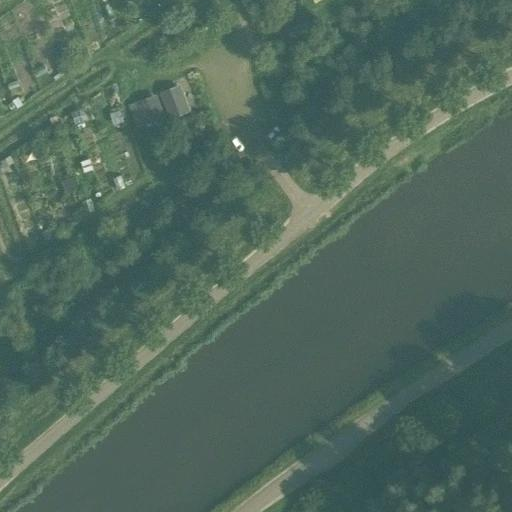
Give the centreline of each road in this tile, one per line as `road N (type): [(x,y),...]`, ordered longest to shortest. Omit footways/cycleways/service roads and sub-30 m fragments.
road 1 (unclassified): [(0,479),(311,209),(459,104),(511,78)]
road 2 (unclassified): [(254,511),(511,330)]
